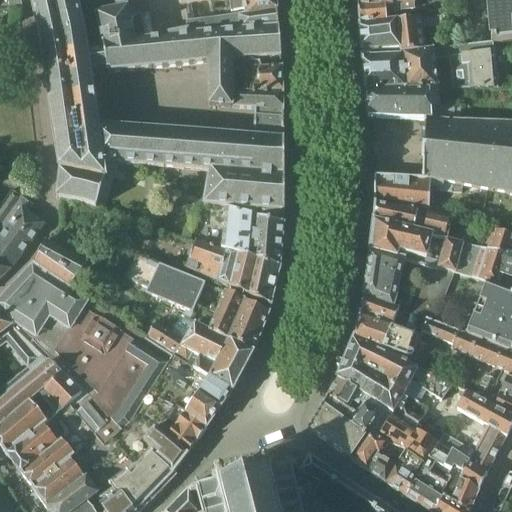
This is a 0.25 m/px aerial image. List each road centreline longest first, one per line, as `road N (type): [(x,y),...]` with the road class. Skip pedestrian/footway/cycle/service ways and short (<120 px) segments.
road 1 (residential): [(290,437),(349,302),(357,159),(341,0)]
road 2 (residential): [(234,427),(277,342),(300,223),(288,0)]
road 3 (residential): [(404,511),(290,437)]
